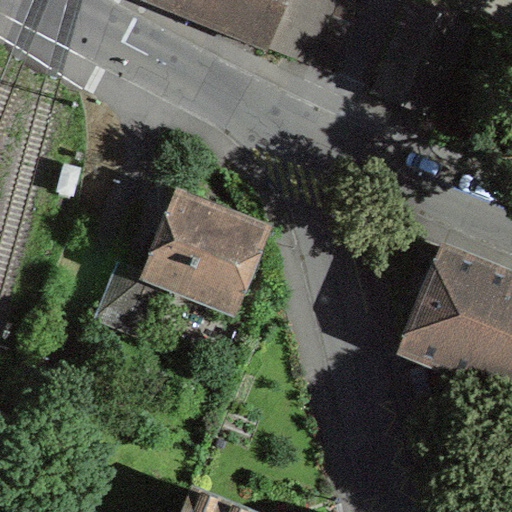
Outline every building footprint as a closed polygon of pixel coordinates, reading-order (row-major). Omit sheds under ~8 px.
[(161,0),(237,31),(307,61),(332,0),(161,0)] [(463,25),(412,4),(378,90),(402,100),(429,111),(463,25)] [(209,205),(179,193),(148,272),(170,282),(232,307),(265,227),(209,205)] [(511,273),(444,246),(403,346),(511,391),(511,273)] [(118,261),(96,317),(147,337),(170,282),(148,272),(118,261)] [(249,511),(192,488),(181,511),(249,511)]
